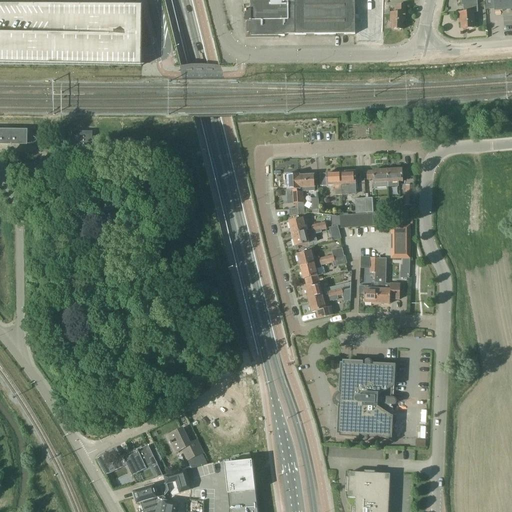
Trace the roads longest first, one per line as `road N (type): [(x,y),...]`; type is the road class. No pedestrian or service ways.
road 1 (secondary): [(312,511),(185,0)]
road 2 (secondary): [(177,0),(295,511)]
road 3 (residential): [(266,152),(264,205),(291,327),(353,320)]
road 4 (unclassified): [(230,51),(419,51)]
road 5 (tertiary): [(435,508),(444,325)]
road 6 (track): [(0,74),(141,73),(159,45)]
road 7 (residential): [(11,345),(20,317),(19,232),(0,176)]
road 8 (tertiary): [(444,325),(444,278),(425,227),(434,156)]
road 9 (residential): [(266,152),(356,146),(434,156)]
road 10 (residential): [(11,345),(81,455)]
